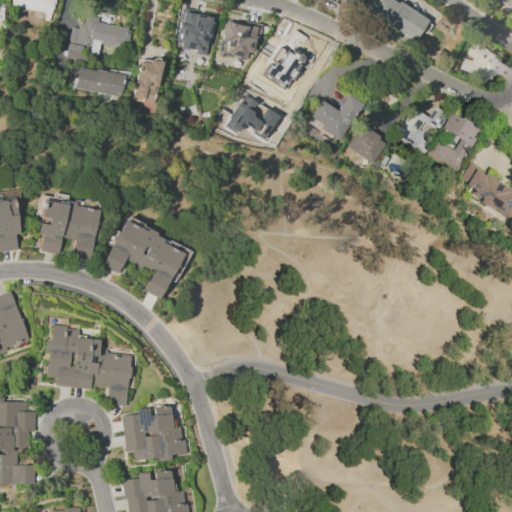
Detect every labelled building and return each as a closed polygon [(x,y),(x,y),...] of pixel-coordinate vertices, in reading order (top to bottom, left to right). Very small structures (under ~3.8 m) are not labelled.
[(9,0),(54,0),(52,13),(51,13),(49,23),(43,22),(45,13),(8,5),(9,0)] [(334,0),(355,11),(360,0),(334,0)] [(398,2),(427,20),(426,22),(430,25),(425,33),(421,30),(414,41),(390,25),(389,27),(364,11),(370,0),(392,0),(397,3),(398,2)] [(511,0),(511,10),(497,0),(511,0)] [(206,53),(210,16),(179,12),(176,40),(179,40),(178,50),(206,53)] [(127,28),(126,33),(129,34),(126,46),(124,45),(123,48),(99,44),(97,56),(89,55),(90,46),(68,42),(70,28),(78,29),(79,24),(83,25),(84,21),(127,28)] [(216,54),(247,59),(250,38),(257,39),(259,24),(243,21),(242,25),(222,22),(216,54)] [(472,58),(465,53),(473,42),(490,52),(489,54),(501,61),(486,83),(473,74),(476,69),(470,70),(470,73),(459,70),(459,69),(462,58),(471,61),(472,58)] [(138,61),(149,63),(149,60),(159,62),(156,81),(146,80),(143,99),(131,97),(138,61)] [(300,76),(292,94),(265,81),(268,74),(261,70),(267,60),(300,76)] [(119,96),(74,88),(78,67),(94,70),(99,71),(97,81),(98,82),(100,69),(124,74),(119,96)] [(178,70),(196,76),(199,68),(221,76),(214,94),(218,96),(213,110),(183,99),(185,94),(171,89),(178,70)] [(275,114),(262,108),(258,116),(249,112),(254,101),(239,94),(223,127),(236,134),(239,126),(263,138),(275,114)] [(347,95),(362,104),(352,119),(350,118),(344,126),(347,128),(344,132),(342,131),(336,140),(318,129),(321,124),(310,117),(321,100),(337,111),(347,95)] [(439,130),(431,124),(429,126),(423,122),(418,130),(421,132),(420,134),(431,142),(423,154),(395,136),(413,108),(423,114),(427,117),(435,105),(449,115),(439,130)] [(384,144),(372,161),(370,165),(367,167),(364,168),(360,168),(357,166),(354,163),(353,160),(353,156),(356,152),(345,145),(366,113),(378,121),(371,132),(378,137),(377,140),(384,144)] [(454,114),(458,116),(458,115),(465,119),(466,118),(484,130),(474,146),(462,139),(461,140),(454,135),(455,134),(444,127),(454,114)] [(472,150),(457,172),(428,153),(436,140),(454,152),(461,142),(472,150)] [(471,163),(480,169),(480,170),(489,175),(490,174),(511,187),(511,217),(511,219),(493,208),(492,209),(483,203),(483,202),(467,191),(470,186),(461,180),(471,163)] [(0,201),(13,200),(15,217),(8,218),(9,223),(17,222),(18,234),(13,234),(15,250),(0,251),(0,201)] [(97,210),(89,256),(69,252),(71,240),(60,238),(58,254),(38,251),(41,235),(37,234),(39,224),(47,225),(48,219),(40,218),(43,201),(65,205),(66,201),(74,202),(74,206),(97,210)] [(124,220),(145,231),(147,228),(156,233),(154,236),(162,240),(161,242),(183,254),(158,300),(142,291),(150,275),(136,267),(137,265),(124,258),(116,274),(100,265),(124,220)] [(0,294),(9,291),(28,339),(0,350),(0,294)] [(51,324),(65,326),(65,328),(77,329),(76,337),(89,339),(89,337),(99,338),(98,348),(106,349),(106,352),(129,355),(124,406),(106,404),(107,387),(92,385),(93,374),(91,374),(89,389),(53,386),(54,376),(44,375),(47,352),(43,351),(44,340),(49,340),(51,324)] [(0,397),(1,397),(1,402),(32,401),(33,432),(26,432),(26,447),(16,447),(16,465),(32,465),(32,484),(0,484),(0,428),(8,428),(8,429),(16,429),(16,427),(0,427),(0,397)] [(120,416),(135,414),(136,425),(137,425),(136,410),(145,409),(146,416),(158,415),(158,413),(153,413),(153,408),(171,406),(172,420),(170,420),(170,428),(178,427),(180,439),(183,438),(185,454),(171,455),(171,459),(156,461),(156,458),(132,461),(131,450),(123,451),(120,416)] [(146,473),(147,480),(153,479),(152,472),(169,470),(170,479),(173,504),(185,503),(186,511),(127,511),(126,500),(123,500),(121,480),(135,478),(137,489),(138,489),(136,474),(146,473)]
